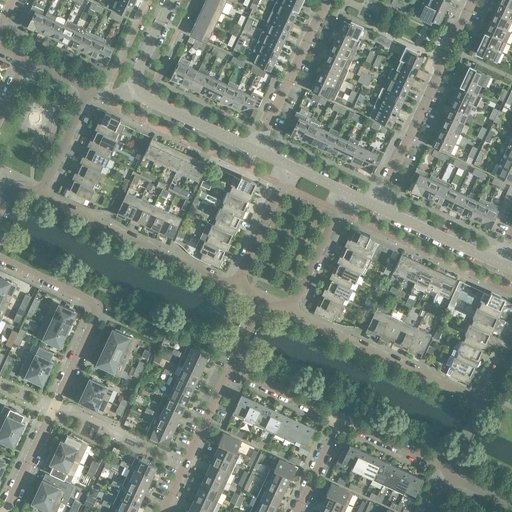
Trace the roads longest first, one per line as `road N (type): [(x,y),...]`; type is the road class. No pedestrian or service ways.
road 1 (residential): [(4,511),(98,306),(0,259)]
road 2 (residential): [(511,341),(484,401),(291,312)]
road 3 (residential): [(376,206),(472,0)]
road 4 (residential): [(236,286),(40,196)]
road 5 (residential): [(255,150),(326,0)]
road 6 (residential): [(164,511),(231,367)]
road 7 (residential): [(498,263),(376,206)]
road 8 (residential): [(291,312),(347,192)]
road 9 (residential): [(289,165),(236,286)]
road 10 (residential): [(255,150),(138,89)]
road 11 (residential): [(450,475),(339,419)]
